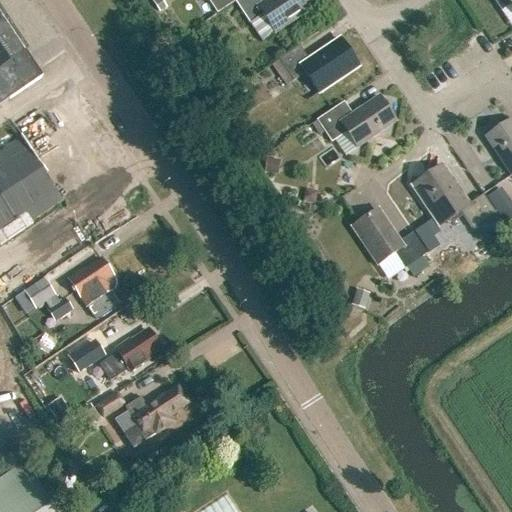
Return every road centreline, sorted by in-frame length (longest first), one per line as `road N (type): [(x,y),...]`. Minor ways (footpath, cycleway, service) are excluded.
road 1 (unclassified): [(381,511),(56,0)]
road 2 (residential): [(369,29),(432,131),(402,165),(351,200)]
